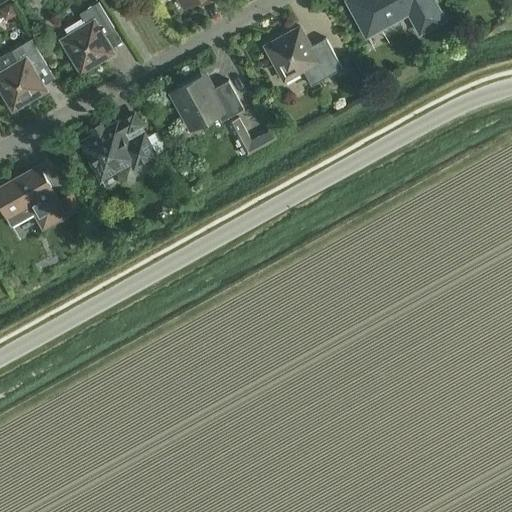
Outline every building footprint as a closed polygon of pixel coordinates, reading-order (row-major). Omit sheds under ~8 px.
[(347,0),(364,30),(377,22),(380,28),(409,12),(420,32),(444,19),(433,0),(347,0)] [(115,52),(112,47),(122,40),(98,1),(79,13),(85,23),(60,38),(81,73),(115,52)] [(311,45),(300,25),(265,45),(284,80),(303,69),(311,84),(342,67),(326,37),(311,45)] [(0,71),(0,89),(13,110),(47,90),(35,71),(47,64),(31,38),(12,50),(18,60),(0,71)] [(244,108),(228,79),(216,86),(208,71),(170,92),(188,125),(195,127),(224,110),(228,117),(244,108)] [(240,116),(231,122),(251,156),(281,138),(274,126),(254,139),(240,116)] [(139,168),(157,158),(144,133),(128,142),(117,121),(81,141),(101,178),(135,159),(139,168)] [(0,186),(0,201),(8,216),(14,227),(37,215),(43,227),(65,215),(52,191),(53,191),(39,165),(0,186)] [(70,206),(78,219),(87,214),(79,200),(70,206)]
